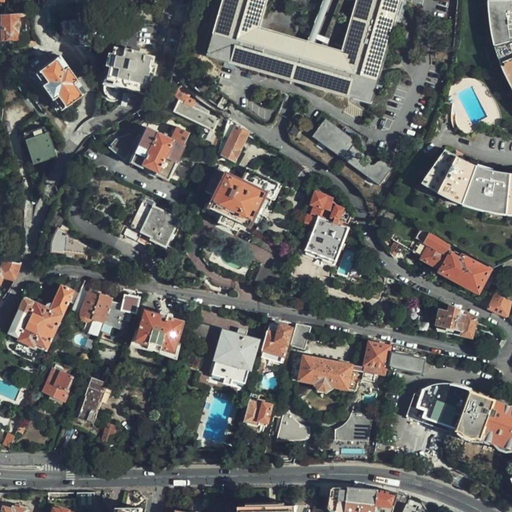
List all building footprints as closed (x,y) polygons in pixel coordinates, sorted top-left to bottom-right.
[(220,0),(205,60),(291,84),(306,44),(260,30),(268,0),(220,0)] [(319,48),(304,88),(372,108),(401,0),(355,0),(341,53),(319,48)] [(511,0),(495,0),(496,13),(497,23),(500,40),(507,60),(511,71),(511,72),(511,0)] [(141,16),(144,6),(121,9),(122,18),(141,16)] [(17,39),(17,13),(2,14),(2,40),(17,39)] [(94,36),(103,25),(103,18),(60,20),(62,32),(70,32),(71,40),(81,39),(81,46),(90,45),(90,37),(94,36)] [(152,74),(154,64),(150,63),(151,56),(138,54),(138,48),(136,48),(134,26),(119,26),(120,47),(126,48),(125,51),(109,48),(107,55),(103,74),(108,74),(106,86),(133,91),(144,93),(148,73),(152,74)] [(291,84),(304,88),(319,48),(306,44),(291,84)] [(85,92),(59,56),(35,73),(43,85),(41,86),(52,101),(53,100),(60,110),(85,92)] [(188,95),(190,89),(182,83),(169,94),(179,101),(175,111),(211,132),(214,125),(217,127),(220,121),(216,119),(207,114),(208,112),(192,103),(194,99),(188,95)] [(219,97),(214,105),(225,112),(230,104),(219,97)] [(308,137),(317,142),(320,137),(327,142),(324,147),(368,173),(371,169),(378,173),(375,178),(381,182),(393,163),(382,156),(379,156),(375,157),(372,160),(371,161),(368,161),(365,160),(363,158),(361,155),(361,153),(353,148),(350,145),(348,143),(348,141),(349,140),(348,137),(346,134),(321,118),(308,137)] [(239,149),(247,131),(228,119),(216,153),(233,162),(239,149)] [(53,155),(44,125),(30,129),(32,137),(26,140),(32,161),(53,155)] [(167,180),(190,134),(177,128),(171,139),(145,128),(128,162),(167,180)] [(123,159),(132,140),(128,135),(113,137),(110,146),(123,159)] [(320,137),(317,142),(324,147),(327,142),(320,137)] [(511,173),(507,173),(489,170),(478,167),(464,161),(455,156),(446,150),(425,181),(442,191),(459,200),(478,206),(481,207),(487,209),(504,212),(511,212),(511,173)] [(368,173),(375,178),(378,173),(371,169),(368,173)] [(251,227),(267,194),(273,197),(278,185),(247,170),(241,182),(217,170),(206,193),(214,198),(210,208),(244,224),(251,227)] [(347,224),(350,214),(350,213),(349,212),(348,211),(347,209),(346,208),(331,201),(325,199),(326,196),(315,193),(311,206),(314,206),(310,215),(308,215),(306,223),(313,226),(304,250),(336,262),(348,229),(319,218),(322,210),(332,213),(331,218),(339,221),(347,224)] [(166,246),(179,219),(141,201),(129,226),(127,225),(124,233),(150,245),(153,240),(166,246)] [(450,247),(430,235),(421,228),(417,237),(420,239),(413,253),(422,258),(421,260),(440,270),(440,273),(478,292),(489,270),(462,256),(459,260),(457,259),(456,258),(451,255),(450,256),(446,254),(450,247)] [(95,247),(62,229),(57,236),(56,242),(56,251),(69,252),(70,250),(94,252),(95,247)] [(395,240),(389,252),(390,253),(394,258),(404,256),(402,245),(404,242),(395,240)] [(0,282),(2,277),(15,280),(20,263),(3,261),(0,268),(0,282)] [(62,287),(53,305),(51,304),(50,304),(49,304),(48,305),(46,306),(45,308),(27,299),(25,300),(9,335),(20,340),(16,350),(31,357),(36,348),(47,352),(74,293),(62,287)] [(103,326),(112,304),(110,303),(112,299),(101,296),(101,297),(89,293),(81,318),(81,322),(82,323),(85,325),(89,326),(90,325),(93,323),(103,326)] [(123,306),(112,304),(103,326),(113,330),(122,333),(128,312),(137,314),(141,298),(126,295),(123,306)] [(492,302),(489,308),(505,317),(508,315),(510,303),(499,299),(496,303),(492,302)] [(472,337),(476,317),(466,313),(465,316),(458,314),(459,309),(450,305),(448,312),(440,310),(436,330),(472,337)] [(162,316),(146,312),(138,340),(176,351),(180,337),(184,323),(173,319),(169,318),(170,314),(168,314),(162,315),(162,316)] [(311,327),(295,324),(290,346),(305,349),(311,327)] [(113,330),(103,326),(101,335),(110,338),(113,330)] [(279,328),(269,326),(262,351),(285,356),(292,328),(280,326),(279,328)] [(245,336),(238,334),(222,330),(214,360),(216,361),(212,375),(225,379),(233,381),(246,384),(250,369),(251,370),(259,340),(245,336)] [(364,366),(361,365),(358,383),(361,383),(362,380),(374,382),(375,373),(385,375),(390,346),(368,342),(364,366)] [(392,353),(389,367),(422,373),(424,359),(392,353)] [(358,383),(361,365),(296,354),(291,379),(316,384),(316,386),(320,391),(326,392),(332,387),(356,392),(358,383)] [(67,393),(72,379),(54,373),(44,398),(65,405),(69,394),(67,393)] [(93,425),(107,385),(89,378),(74,419),(93,425)] [(233,381),(225,379),(224,385),(232,387),(233,381)] [(511,408),(470,393),(471,390),(463,387),(445,383),(440,382),(425,386),(422,387),(421,389),(419,394),(415,393),(407,417),(448,431),(451,424),(458,426),(457,431),(458,431),(464,437),(471,440),(479,439),(493,444),(498,450),(506,452),(511,451),(511,408)] [(250,397),(243,422),(266,428),(272,403),(250,397)] [(367,445),(369,416),(350,415),(347,421),(344,425),(342,427),(335,431),(335,444),(367,445)] [(306,443),(306,428),(298,427),(298,424),(291,417),(284,417),(277,446),(301,446),(306,443)] [(344,488),(333,488),(329,509),(329,510),(330,511),(334,511),(391,511),(399,493),(376,490),(363,489),(344,488)] [(419,508),(407,502),(406,505),(417,511),(419,508)]
